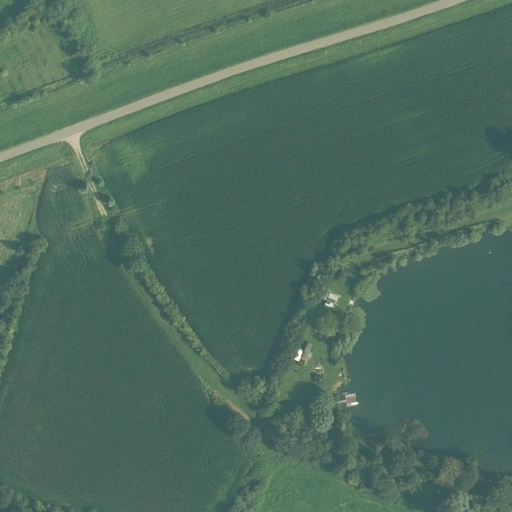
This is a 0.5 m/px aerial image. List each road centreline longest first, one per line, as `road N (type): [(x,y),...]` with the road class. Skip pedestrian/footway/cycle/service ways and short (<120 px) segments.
road 1 (track): [(511,509),(313,431),(293,403),(257,418),(179,339),(106,224)]
road 2 (unclassified): [(0,156),(440,0)]
